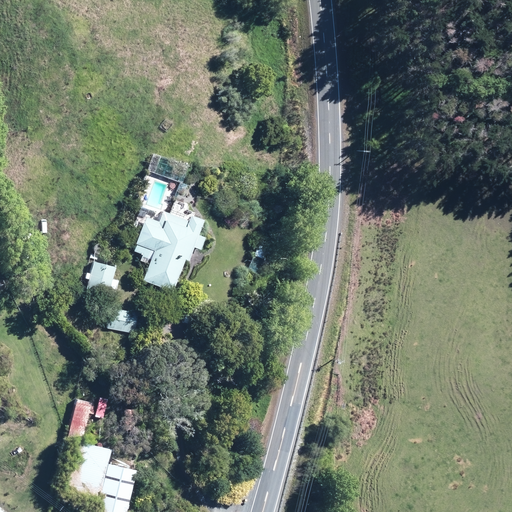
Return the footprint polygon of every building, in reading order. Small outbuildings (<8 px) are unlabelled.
[(170,292),(183,260),(187,262),(193,248),(200,251),(205,238),(198,235),(203,221),(190,216),(185,229),(162,220),(159,226),(146,221),(134,252),(143,256),(141,261),(150,264),(143,282),(170,292)] [(114,268),(93,263),(91,275),(86,274),(85,279),(89,280),(86,292),(114,298),(118,280),(112,279),(114,268)] [(110,309),(108,328),(142,332),(143,320),(136,319),(137,312),(110,309)] [(76,399),(65,444),(72,446),(61,493),(97,502),(94,511),(126,511),(136,470),(109,463),(112,451),(82,443),(92,403),(76,399)] [(20,440),(15,457),(27,461),(33,444),(20,440)]
